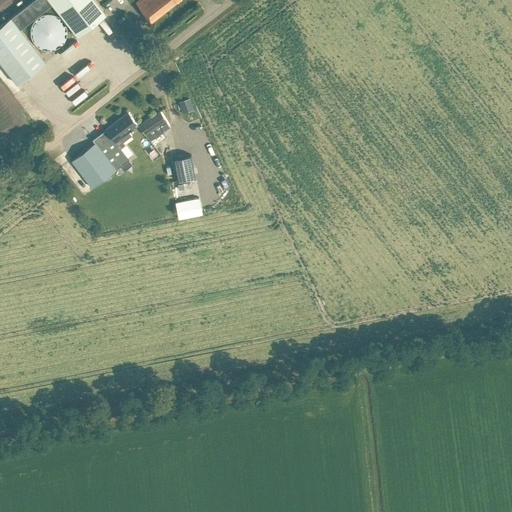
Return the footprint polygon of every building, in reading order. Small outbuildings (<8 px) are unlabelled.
[(32,0),(0,25),(0,60),(17,83),(46,61),(20,28),(53,3),(49,0),(32,0)] [(78,36),(107,14),(95,0),(49,0),(53,3),(78,36)] [(137,0),(135,1),(150,19),(152,21),(169,8),(178,0),(137,0)] [(66,33),(67,30),(66,26),(65,23),(64,20),(61,17),(59,15),(55,14),(52,13),(49,12),(45,13),(42,14),(39,15),(36,18),(34,20),(32,24),(31,27),(31,30),(31,34),(32,37),(34,40),(36,43),(39,45),(42,47),(46,48),(49,48),(53,48),(56,46),(59,45),(62,43),(64,40),(66,37),(66,33)] [(79,97),(97,84),(93,79),(81,88),(67,69),(58,75),(62,81),(60,83),(70,97),(76,93),(79,97)] [(181,101),(179,101),(181,106),(191,103),(189,98),(181,101)] [(149,140),(170,126),(161,111),(139,125),(149,140)] [(128,158),(119,145),(132,135),(129,131),(130,130),(138,124),(128,112),(106,129),(114,138),(106,144),(121,164),(128,158)] [(95,142),(72,159),(93,186),(107,176),(121,164),(106,144),(99,134),(93,138),(95,142)] [(191,154),(173,157),(178,180),(196,176),(191,154)]
